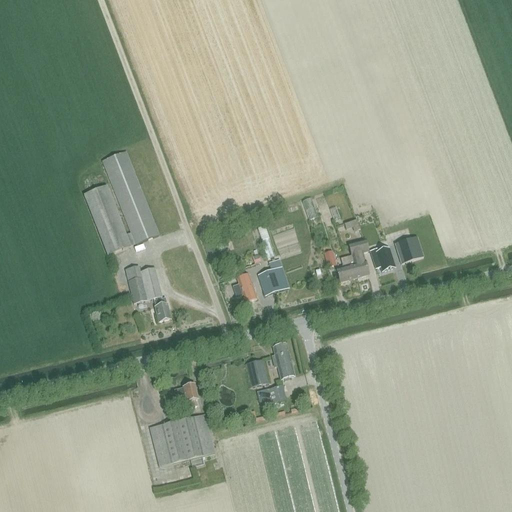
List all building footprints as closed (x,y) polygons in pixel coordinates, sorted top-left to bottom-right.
[(159,238),(126,154),(103,163),(131,234),(126,236),(107,189),(84,198),(108,258),(131,249),(130,248),(135,246),(136,247),(159,238)] [(302,203),(309,222),(317,220),(310,201),(302,203)] [(330,211),(334,222),(340,219),(336,209),(330,211)] [(274,258),(268,240),(269,240),(265,227),(257,230),(262,242),(261,242),(268,260),(274,258)] [(417,238),(395,245),(401,266),(423,259),(417,238)] [(366,240),(348,245),(349,250),(351,257),(358,279),(368,276),(362,255),(369,253),(366,240)] [(382,274),(395,270),(389,251),(378,254),(377,252),(370,255),(376,272),(381,270),(382,274)] [(336,267),(332,252),(324,255),(328,270),(336,267)] [(135,257),(138,267),(147,264),(144,254),(135,257)] [(225,259),(223,257),(218,259),(221,268),(227,266),(225,259)] [(358,279),(351,257),(340,260),(342,268),(336,270),(340,284),(358,279)] [(288,289),(281,270),(278,261),(268,265),(271,273),(258,278),(265,298),(281,293),(280,292),(288,289)] [(125,272),(128,283),(127,283),(133,307),(154,302),(156,308),(155,309),(159,325),(171,321),(167,306),(165,300),(163,301),(155,270),(140,274),(139,268),(125,272)] [(256,301),(249,277),(248,278),(247,275),(242,277),(243,279),(237,282),(238,286),(232,289),(236,300),(243,298),(245,305),(256,301)] [(273,350),(274,357),(271,358),(274,370),(277,369),(280,384),(294,381),(286,347),(273,350)] [(252,390),(268,385),(262,363),(246,367),(252,390)] [(193,402),(198,401),(194,386),(183,388),(184,390),(174,393),(177,406),(186,404),(187,411),(195,409),(193,402)] [(282,388),(269,391),(261,394),(265,408),(273,405),(273,406),(286,402),(282,388)] [(302,407),(308,405),(307,399),(300,401),(302,407)] [(150,430),(159,469),(215,455),(205,417),(150,430)]
